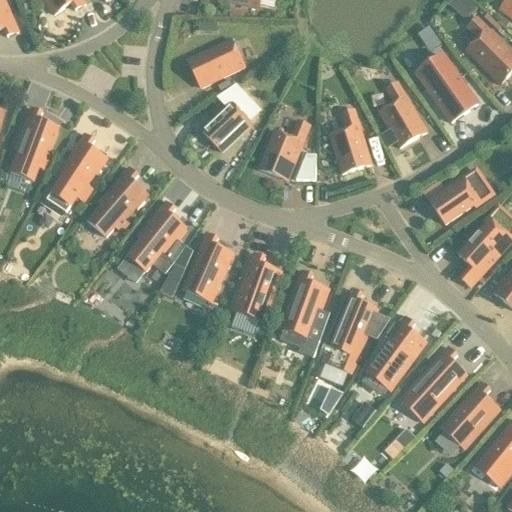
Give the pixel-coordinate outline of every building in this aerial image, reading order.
[(7,38),(18,33),(3,0),(0,0),(0,32),(4,31),(7,38)] [(43,0),(54,16),(71,5),(75,12),(86,5),(82,0),(43,0)] [(259,10),(260,0),(218,0),(219,1),(259,10)] [(462,13),(468,19),(477,10),(470,4),(465,0),(455,0),(449,6),(459,15),(462,13)] [(511,0),(507,0),(500,11),(511,19),(511,0)] [(230,10),(229,19),(242,20),(242,14),(230,10)] [(499,86),(511,73),(511,54),(477,19),(467,28),(478,39),(466,52),(499,86)] [(216,25),(199,24),(199,33),(216,34),(216,25)] [(424,28),(406,42),(418,58),(436,43),(424,28)] [(244,68),(239,56),(231,40),(188,61),(201,89),(244,68)] [(443,58),(416,76),(451,126),(477,107),(443,58)] [(399,149),(426,134),(397,83),(385,90),(393,105),(379,114),(399,149)] [(222,153),(251,125),(230,103),(200,131),(222,153)] [(42,113),(31,109),(15,151),(19,153),(11,173),(33,182),(43,157),(46,159),(58,128),(39,121),(42,113)] [(341,176),(371,166),(354,112),(341,116),(346,131),(329,136),(341,176)] [(259,170),(287,182),(310,127),(297,121),(290,139),(274,132),(259,170)] [(64,176),(51,193),(52,194),(47,201),(66,214),(76,199),(84,204),(94,190),(89,187),(107,160),(90,149),(94,142),(84,135),(59,173),(64,176)] [(315,182),(315,156),(306,156),(296,182),(315,182)] [(129,169),(99,203),(102,206),(88,222),(106,238),(123,219),(126,221),(148,196),(132,183),(138,177),(129,169)] [(445,226),(479,203),(461,177),(428,201),(445,226)] [(175,210),(166,203),(137,238),(140,240),(127,258),(146,273),(162,252),(165,255),(186,229),(170,217),(175,210)] [(470,289),(511,242),(511,240),(490,221),(458,256),(472,269),(461,281),(470,289)] [(217,240),(206,235),(182,291),(211,304),(232,255),(214,247),(217,240)] [(263,323),(281,273),(262,266),(265,259),(253,255),(233,312),(263,323)] [(184,273),(174,269),(169,281),(179,286),(184,273)] [(511,309),(511,269),(492,294),(511,309)] [(312,276),(301,272),(280,330),(284,331),(281,338),(284,341),(288,344),(295,347),(300,347),(304,346),(307,339),(310,341),(328,291),(309,284),(312,276)] [(327,348),(357,360),(377,311),(359,303),(362,296),(350,291),(327,348)] [(394,386),(426,344),(409,332),(414,325),(404,318),(368,367),(394,386)] [(451,363),(457,357),(448,349),(407,393),(399,403),(422,424),(466,376),(451,363)] [(464,450),(499,411),(484,398),(490,392),(481,384),(440,429),(464,450)] [(511,421),(474,468),(499,488),(511,472),(511,421)] [(415,441),(407,432),(396,443),(404,452),(415,441)] [(447,467),(440,475),(446,481),(454,473),(447,467)]
